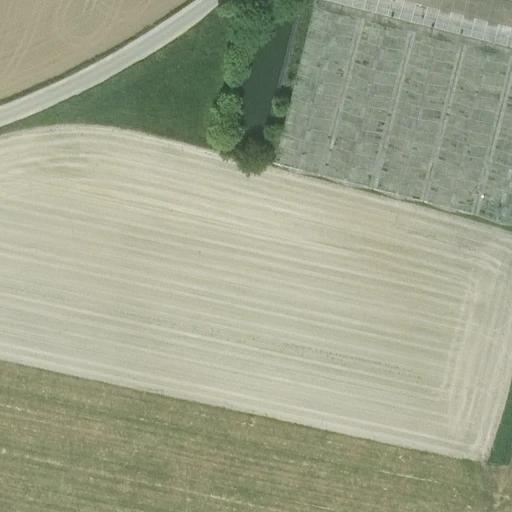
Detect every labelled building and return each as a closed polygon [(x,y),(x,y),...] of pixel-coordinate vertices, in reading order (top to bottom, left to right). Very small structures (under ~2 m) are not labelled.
[(511,0),(316,0),(315,4),(364,17),(415,30),(464,43),(511,55),(511,0)] [(364,17),(315,4),(274,164),(323,176),(364,17)] [(415,30),(364,17),(323,176),(373,190),(415,30)] [(464,43),(415,30),(373,190),(424,203),(464,43)] [(511,71),(511,55),(464,43),(424,203),(476,217),(511,71)] [(511,71),(476,217),(511,226),(511,71)]
